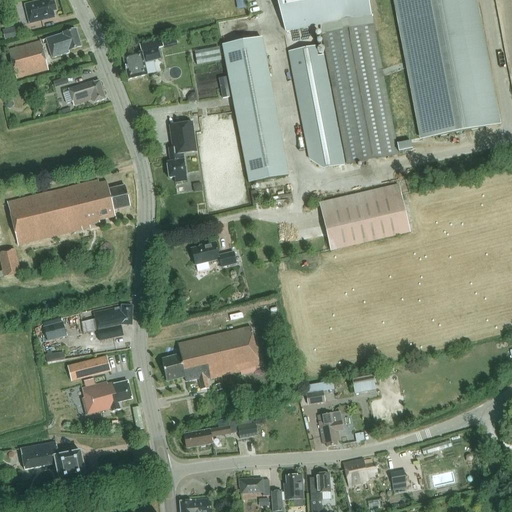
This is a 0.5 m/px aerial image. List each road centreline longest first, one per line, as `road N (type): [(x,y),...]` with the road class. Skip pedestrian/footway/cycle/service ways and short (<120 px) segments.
road 1 (tertiary): [(166,473),(140,345),(144,174),(76,0)]
road 2 (tertiary): [(166,473),(338,456),(408,440),(511,393)]
road 3 (residential): [(0,509),(166,473)]
